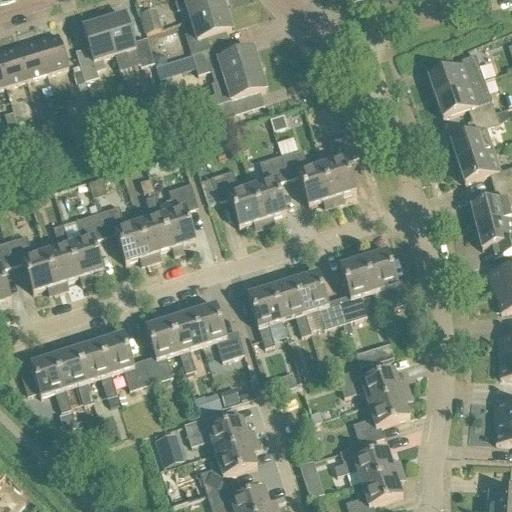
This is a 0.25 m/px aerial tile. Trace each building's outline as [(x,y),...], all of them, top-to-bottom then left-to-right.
[(187,15),(191,27),(225,16),(220,0),(202,0),(175,9),(178,18),(187,15)] [(156,16),(139,21),(145,41),(162,36),(156,16)] [(232,37),(225,16),(191,27),(194,38),(185,41),(192,62),(208,57),(204,46),(232,37)] [(104,28),(115,63),(127,59),(129,68),(138,66),(141,75),(155,71),(147,46),(134,50),(125,22),(104,28)] [(115,63),(104,28),(83,35),(94,71),(81,75),(81,77),(85,89),(99,85),(97,78),(106,76),(103,66),(115,63)] [(38,49),(48,82),(69,76),(59,42),(38,49)] [(38,49),(17,55),(27,88),(48,82),(38,49)] [(221,75),(225,87),(259,76),(252,56),(222,65),(219,54),(208,57),(192,62),(198,83),(221,75)] [(17,55),(0,60),(0,75),(6,95),(27,88),(17,55)] [(462,71),(428,83),(435,104),(484,88),(475,62),(461,67),(462,71)] [(259,76),(225,87),(227,95),(218,98),(222,111),(207,116),(211,130),(242,120),(238,106),(266,97),(259,76)] [(81,77),(75,79),(78,91),(85,89),(81,77)] [(496,120),(492,109),(484,88),(435,104),(443,126),(468,117),(471,128),(496,120)] [(174,90),(163,94),(166,106),(178,102),(174,90)] [(500,132),(496,120),(471,128),(475,140),(450,148),(457,169),(493,158),(486,136),(500,132)] [(284,122),(271,126),(274,138),(287,134),(284,122)] [(335,168),(321,172),(335,214),(344,211),(342,203),(356,199),(347,169),(358,165),(351,142),(329,148),(335,168)] [(302,157),(281,163),(288,187),(299,184),(309,214),(323,210),(325,217),(335,214),(321,172),(308,176),(302,157)] [(490,183),(493,195),(511,189),(511,175),(500,179),(493,158),(457,169),(465,191),(490,183)] [(265,190),(252,194),(265,235),(275,232),(273,225),(287,221),(277,191),(288,187),(281,163),(259,170),(265,190)] [(167,165),(167,164),(146,169),(146,171),(149,181),(170,175),(167,165)] [(265,235),(252,194),(239,198),(233,179),(211,186),(218,210),(230,206),(239,236),(253,231),(255,239),(265,235)] [(144,200),(153,197),(150,187),(140,190),(144,200)] [(471,213),(476,235),(511,226),(511,222),(510,215),(511,214),(511,189),(493,195),(497,207),(471,213)] [(175,218),(162,222),(161,223),(172,257),(174,264),(184,261),(182,254),(196,249),(187,220),(198,216),(191,192),(169,199),(175,218)] [(152,225),(138,230),(151,271),(161,268),(159,261),(172,257),(161,223),(162,222),(156,203),(146,206),(152,225)] [(119,215),(98,221),(105,245),(116,242),(125,272),(139,267),(142,274),(151,271),(138,230),(125,234),(119,215)] [(82,247),(69,251),(69,252),(80,286),(82,293),(92,290),(90,283),(104,278),(94,249),(105,245),(98,221),(76,228),(82,247)] [(502,264),(511,261),(511,226),(476,235),(482,257),(499,253),(502,264)] [(60,255),(46,259),(59,300),(69,297),(67,290),(80,286),(69,252),(69,251),(63,232),(53,235),(60,255)] [(27,244),(6,250),(13,274),(24,271),(33,301),(47,296),(50,304),(59,300),(46,259),(33,263),(27,244)] [(0,311),(12,307),(2,278),(13,274),(6,250),(0,252),(0,311)] [(371,256),(361,259),(374,300),(388,296),(394,316),(416,309),(408,284),(397,288),(387,258),(373,263),(371,256)] [(349,303),(338,307),(346,331),(367,324),(361,304),(374,300),(361,259),(351,262),(354,269),(340,273),(349,303)] [(493,302),(496,301),(511,296),(511,274),(488,281),(493,302)] [(291,280),(294,288),(305,322),(318,318),(324,337),(346,331),(338,307),(327,310),(318,280),(304,284),(302,277),(291,280)] [(279,285),(269,288),(282,329),(295,325),(301,345),(311,341),(305,322),(294,288),(281,292),(279,285)] [(282,329),(269,288),(259,291),(261,298),(247,302),(258,337),(259,337),(265,356),(275,353),(269,334),(282,329)] [(511,296),(496,301),(501,321),(511,318),(511,296)] [(199,310),(190,313),(203,354),(216,350),(222,370),(244,363),(237,338),(225,342),(216,312),(202,317),(199,310)] [(182,323),(169,327),(186,381),(196,378),(190,359),(203,354),(190,313),(180,316),(182,323)] [(154,365),(144,368),(151,392),(173,385),(167,366),(180,362),(167,320),(157,323),(159,330),(145,335),(154,365)] [(107,339),(97,342),(99,349),(111,383),(124,379),(130,399),(151,392),(144,368),(133,371),(123,342),(109,346),(107,339)] [(498,366),(501,366),(501,365),(511,366),(511,344),(500,344),(498,366)] [(84,346),(74,349),(88,391),(101,387),(107,406),(117,403),(111,383),(99,349),(86,353),(84,346)] [(54,364),(65,398),(78,394),(84,413),(94,410),(76,356),(64,360),(61,353),(51,357),(54,364)] [(357,361),(361,375),(376,371),(372,357),(357,361)] [(65,398),(54,364),(41,368),(39,361),(29,364),(31,371),(30,371),(32,376),(20,380),(28,404),(40,400),(41,406),(55,401),(62,420),(72,417),(65,398)] [(341,366),(345,378),(356,374),(352,362),(341,366)] [(511,387),(511,366),(501,365),(501,366),(500,386),(511,387)] [(364,399),(368,412),(409,399),(406,389),(399,391),(394,377),(365,387),(361,376),(337,383),(344,405),(364,399)] [(293,380),(281,384),(284,396),(285,396),(296,392),(293,380)] [(235,395),(220,400),(224,413),(239,408),(235,395)] [(252,398),(240,402),(242,407),(254,403),(252,398)] [(360,453),(363,452),(384,446),(380,434),(410,425),(405,411),(412,409),(409,399),(368,412),(372,426),(353,432),(360,453)] [(216,400),(204,404),(210,419),(219,416),(221,416),(216,400)] [(494,431),(497,431),(511,431),(511,410),(495,410),(494,431)] [(211,448),(215,462),(257,448),(253,438),(246,441),(242,427),(212,436),(208,425),(184,432),(191,455),(211,448)] [(511,431),(497,431),(495,452),(511,452),(511,431)] [(175,441),(155,448),(164,475),(185,468),(175,441)] [(82,449),(85,459),(97,456),(93,445),(82,449)] [(203,491),(207,502),(231,495),(227,484),(257,474),(253,460),(260,458),(257,448),(215,462),(219,475),(200,481),(203,491)] [(356,478),(361,491),(402,478),(399,468),(392,470),(387,456),(367,463),(363,452),(360,453),(340,459),(343,471),(334,474),(337,484),(356,478)] [(402,478),(361,491),(365,505),(346,511),(377,511),(403,504),(398,490),(405,487),(402,478)] [(489,498),(488,511),(511,511),(511,487),(510,487),(509,499),(489,498)] [(190,508),(207,502),(203,491),(186,496),(190,508)] [(277,511),(276,508),(269,510),(264,496),(234,506),(231,495),(207,502),(210,511),(277,511)]
